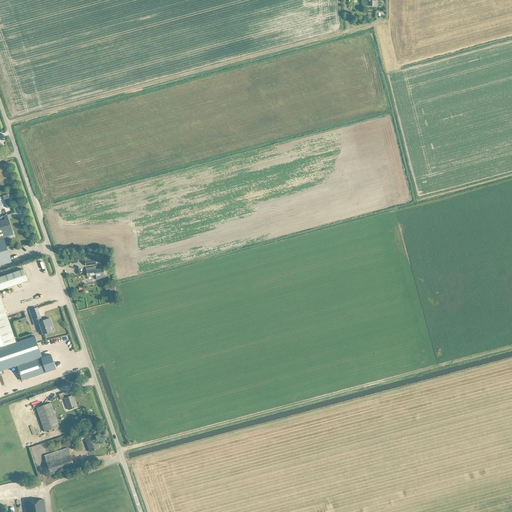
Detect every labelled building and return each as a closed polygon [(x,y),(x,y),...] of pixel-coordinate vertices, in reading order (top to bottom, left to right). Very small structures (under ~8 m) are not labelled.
[(8,198),(1,200),(5,212),(12,210),(8,198)] [(0,260),(10,257),(4,238),(9,236),(8,233),(12,232),(9,221),(8,221),(8,219),(7,215),(0,217),(0,260)] [(97,264),(96,259),(95,257),(91,258),(92,260),(85,261),(86,266),(97,264)] [(96,280),(101,279),(105,278),(103,269),(96,270),(95,267),(86,268),(87,276),(96,275),(96,280)] [(24,269),(19,271),(0,277),(0,371),(17,366),(22,380),(46,372),(41,358),(42,357),(35,336),(16,343),(0,295),(0,290),(27,281),(24,269)] [(39,323),(43,334),(52,331),(49,323),(51,323),(50,318),(42,321),(40,317),(33,320),(35,325),(39,323)] [(51,355),(41,358),(46,373),(56,369),(51,355)] [(69,410),(72,409),(76,407),(72,396),(69,397),(67,391),(59,394),(61,400),(65,398),(69,410)] [(37,408),(45,432),(59,427),(51,403),(37,408)] [(85,438),(88,447),(90,452),(99,449),(95,434),(85,437),(83,430),(74,433),(77,440),(85,438)] [(44,455),(48,470),(50,475),(74,467),(72,462),(68,447),(44,455)] [(44,511),(43,499),(26,502),(27,511),(44,511)]
